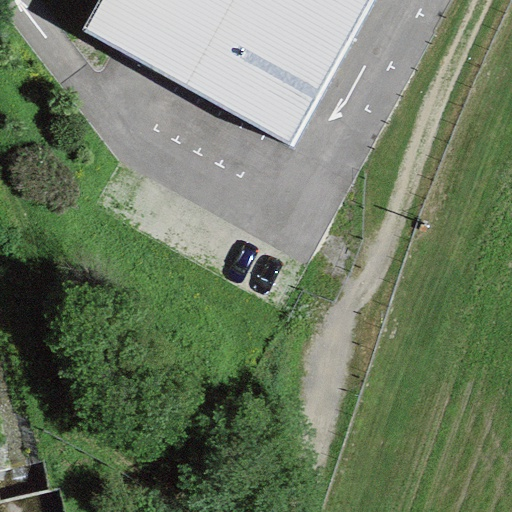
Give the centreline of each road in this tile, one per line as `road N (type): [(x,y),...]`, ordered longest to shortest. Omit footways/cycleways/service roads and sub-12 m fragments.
road 1 (track): [(290,511),(390,217),(484,0)]
road 2 (track): [(326,133),(346,341)]
